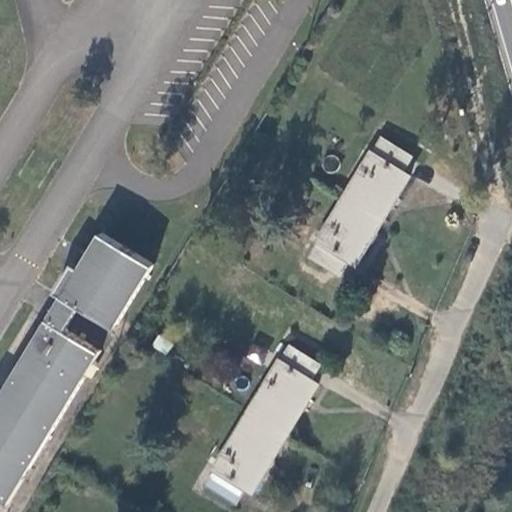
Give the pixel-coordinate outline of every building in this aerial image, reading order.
[(343,192),(391,220),(415,175),(408,171),(417,156),(381,136),(373,150),(371,148),(343,192)] [(361,270),(391,220),(343,192),(314,242),(317,243),(307,259),(342,279),(351,264),(361,270)] [(0,493),(10,499),(103,347),(68,325),(81,303),(116,325),(155,260),(103,228),(82,263),(75,259),(56,288),(64,293),(0,398),(0,397),(0,493)] [(281,354),(249,406),(293,432),(324,381),(316,376),(324,363),(291,343),(283,355),(281,354)] [(293,432),(249,406),(210,467),(215,470),(207,483),(239,503),(248,488),(256,493),(293,432)]
